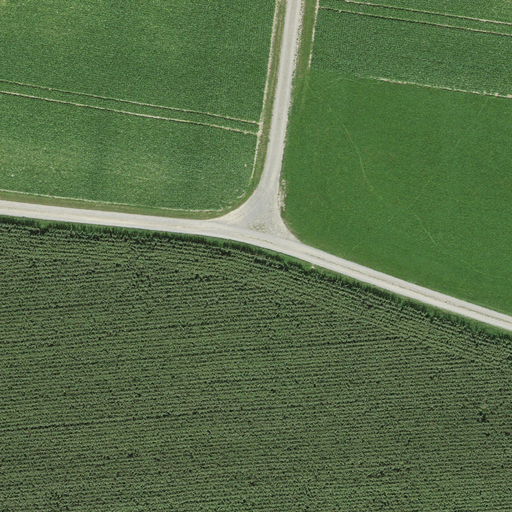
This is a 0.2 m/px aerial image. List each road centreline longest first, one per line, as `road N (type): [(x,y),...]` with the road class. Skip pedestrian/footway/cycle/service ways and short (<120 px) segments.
road 1 (track): [(258,239),(511,317)]
road 2 (track): [(0,206),(258,239)]
road 3 (track): [(258,239),(295,0)]
